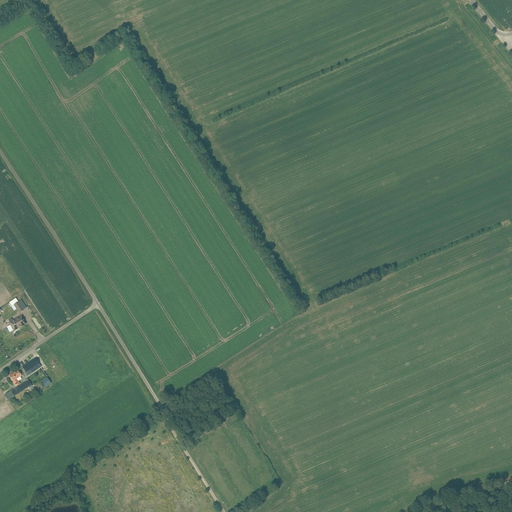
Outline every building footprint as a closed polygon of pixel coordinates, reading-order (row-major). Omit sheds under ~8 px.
[(9,303),(11,306),(13,305),(19,313),(23,310),(26,308),(23,303),(19,305),(17,302),(15,299),(9,303)] [(19,328),(26,324),(21,316),(12,321),(11,319),(8,320),(9,323),(13,331),(14,331),(14,330),(18,327),(19,328)] [(39,364),(38,362),(35,358),(22,367),(26,373),(29,371),(31,374),(37,370),(35,367),(39,364)] [(16,386),(20,384),(17,379),(22,376),(18,370),(9,376),(13,382),(13,381),(16,386)] [(28,380),(4,395),(8,401),(29,387),(29,388),(32,386),(28,380)]
